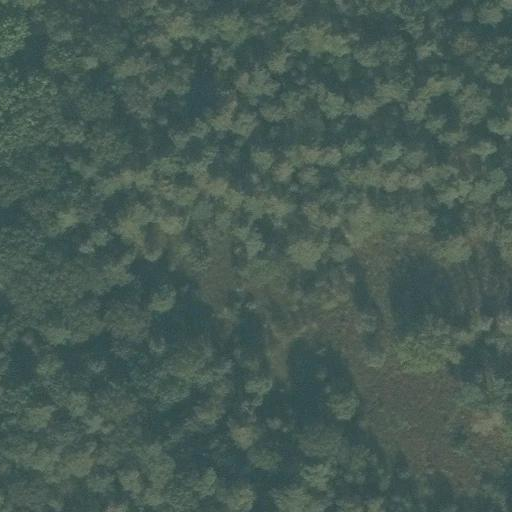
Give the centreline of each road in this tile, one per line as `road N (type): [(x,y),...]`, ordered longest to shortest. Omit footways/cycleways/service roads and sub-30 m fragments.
road 1 (track): [(297,511),(0,297)]
road 2 (track): [(0,178),(51,0)]
